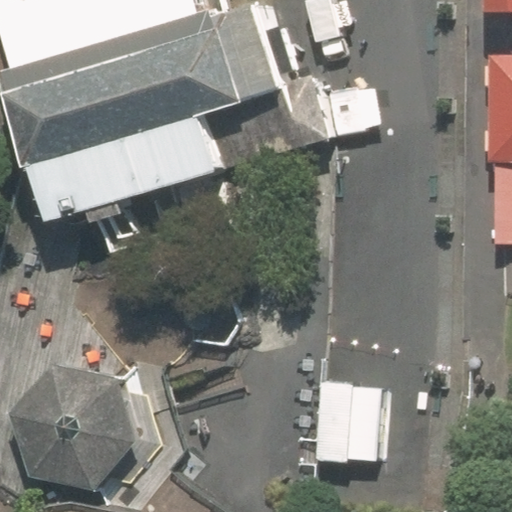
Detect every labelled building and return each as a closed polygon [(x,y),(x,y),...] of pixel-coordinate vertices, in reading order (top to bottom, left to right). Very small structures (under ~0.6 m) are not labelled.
[(511,0),(500,0),(500,11),(511,11),(511,0)] [(223,22),(20,82),(62,224),(210,180),(234,173),(216,115),(300,90),(275,6),(223,22)] [(511,59),(506,60),(503,169),(511,169),(511,59)] [(511,169),(503,169),(503,241),(511,240),(511,169)] [(78,356),(33,405),(53,466),(116,482),(162,432),(139,371),(78,356)]
